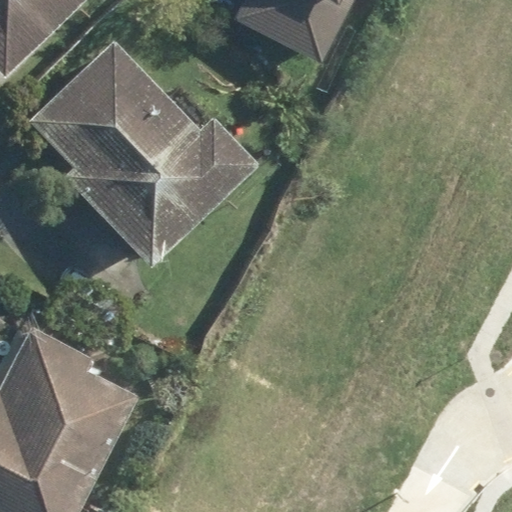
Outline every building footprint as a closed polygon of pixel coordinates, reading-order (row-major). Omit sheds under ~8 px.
[(0,0),(0,57),(62,0),(0,0)] [(237,0),(228,18),(308,60),(334,12),(318,4),(320,0),(237,0)] [(161,107),(103,42),(20,114),(69,169),(57,179),(136,268),(247,170),(178,92),(161,107)] [(0,367),(0,511),(63,511),(120,399),(73,376),(82,359),(20,327),(0,367)] [(259,511),(192,474),(170,511),(259,511)]
